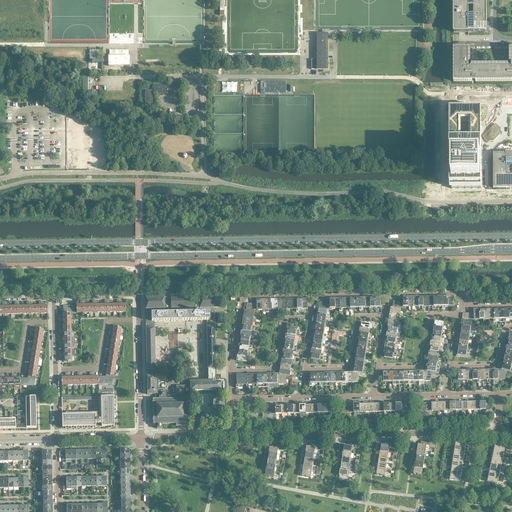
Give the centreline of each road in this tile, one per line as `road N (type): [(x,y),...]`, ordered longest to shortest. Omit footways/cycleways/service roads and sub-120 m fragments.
road 1 (primary): [(0,258),(511,250)]
road 2 (primary): [(511,237),(0,244)]
road 3 (residential): [(496,434),(231,437)]
road 4 (unclassified): [(210,176),(0,179)]
road 5 (residential): [(232,371),(243,299),(315,296)]
road 6 (residential): [(304,369),(349,369),(358,316),(384,317)]
road 7 (residential): [(457,315),(430,315),(421,368),(377,367)]
road 8 (residential): [(232,371),(274,371),(284,318),(311,317)]
road 9 (residential): [(55,370),(98,369),(105,323),(138,320)]
